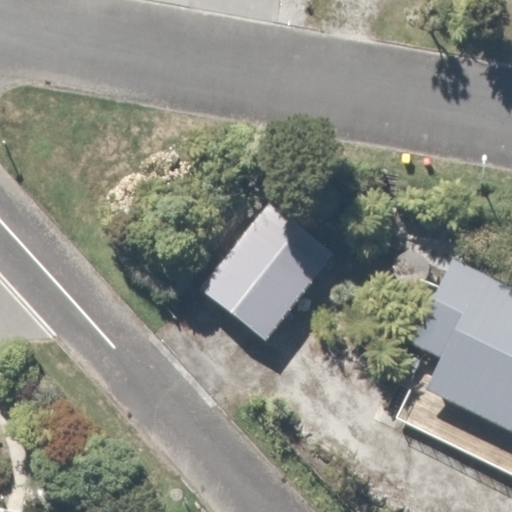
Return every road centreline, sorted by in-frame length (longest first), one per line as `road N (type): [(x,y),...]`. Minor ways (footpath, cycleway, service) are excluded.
road 1 (residential): [(511,120),(0,19)]
road 2 (residential): [(0,230),(254,511)]
